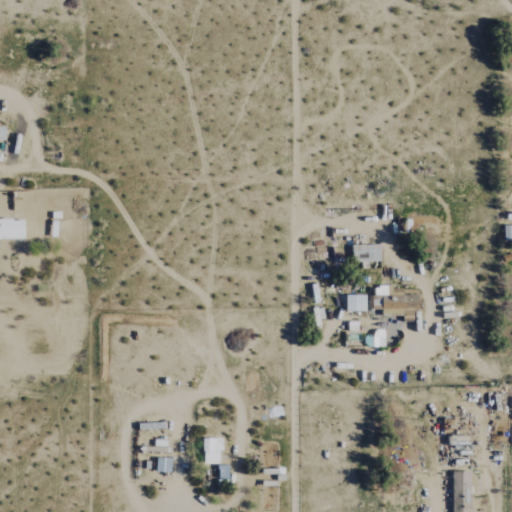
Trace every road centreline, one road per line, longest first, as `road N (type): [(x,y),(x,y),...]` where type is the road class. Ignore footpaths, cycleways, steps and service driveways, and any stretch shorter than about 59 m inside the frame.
road 1 (track): [(296,511),(294,223)]
road 2 (track): [(294,223),(295,0)]
